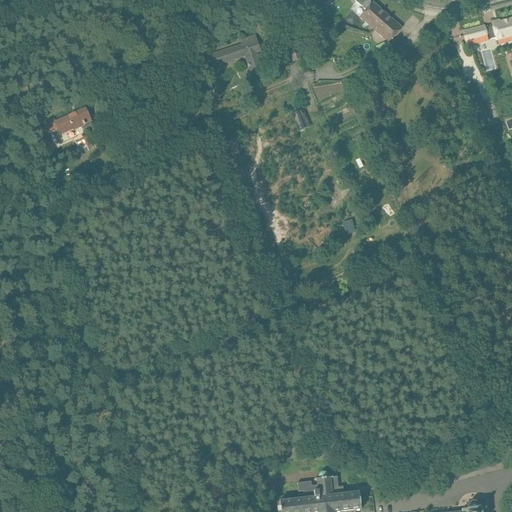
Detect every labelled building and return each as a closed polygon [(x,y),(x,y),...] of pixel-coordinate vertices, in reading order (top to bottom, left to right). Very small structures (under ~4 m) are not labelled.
[(372,3),(359,17),(373,29),(386,15),(372,3)] [(386,15),(373,29),(388,43),(401,28),(386,15)] [(492,27),(487,28),(490,39),(495,38),(496,40),(497,40),(498,45),(511,41),(511,18),(491,24),(492,27)] [(484,27),(462,32),(466,47),(488,41),(484,27)] [(242,46),(203,58),(206,68),(245,56),(250,72),(261,68),(256,52),(260,51),(255,36),(241,41),(242,46)] [(322,42),(312,45),(317,62),(327,59),(322,42)] [(287,46),(281,48),(285,58),(291,56),(293,62),(301,59),(295,43),(287,46)] [(474,84),(465,87),(472,105),(481,102),(481,101),(479,96),(474,84)] [(118,106),(114,112),(124,118),(127,112),(118,106)] [(54,119),(44,123),(48,132),(57,128),(60,134),(73,129),(84,124),(84,125),(85,124),(90,121),(85,109),(55,123),(54,119)] [(243,111),(214,123),(217,128),(246,116),(243,111)] [(304,116),(294,120),(298,128),(308,124),(304,116)] [(158,137),(143,143),(147,152),(161,146),(158,137)] [(400,142),(389,146),(392,154),(403,151),(400,142)] [(426,443),(420,451),(424,454),(430,446),(426,443)] [(304,499),(279,501),(280,511),(483,511),(483,510),(485,510),(485,508),(480,508),(480,507),(480,506),(479,505),(478,504),(478,503),(477,503),(476,502),(475,502),(474,502),(473,502),(472,502),(471,502),(470,503),(469,503),(468,504),(468,505),(467,505),(467,506),(466,507),(466,508),(466,509),(466,510),(461,510),(461,511),(458,511),(343,511),(360,510),(358,493),(343,494),(342,487),(338,488),(336,477),(328,478),(328,477),(328,476),(327,475),(327,474),(326,474),(326,473),(325,473),(324,473),(323,473),(322,473),(321,473),(320,473),(320,474),(319,474),(319,475),(318,476),(318,477),(318,478),(318,479),(314,480),(314,481),(316,481),(317,487),(311,487),(311,482),(297,484),(297,485),(298,492),(303,492),(304,499)]
